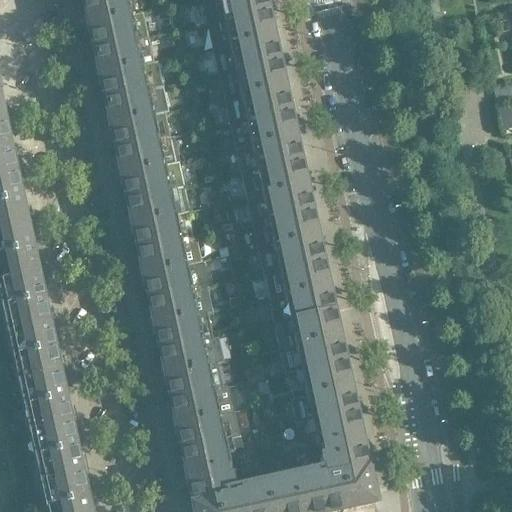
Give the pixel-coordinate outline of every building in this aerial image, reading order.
[(130,25),(123,0),(88,0),(82,2),(85,18),(84,18),(88,35),(89,35),(92,52),(133,43),(130,25)] [(219,0),(225,22),(266,13),(263,0),(219,0)] [(274,47),(271,29),(270,29),(266,13),(225,22),(236,72),(277,63),(274,47)] [(141,75),(133,43),(92,52),(96,68),(95,68),(99,86),(100,85),(103,102),(144,93),(141,75)] [(285,97),(281,79),(277,63),(236,72),(247,122),(288,113),(284,97),(285,97)] [(155,143),(144,93),(103,102),(107,118),(106,118),(110,136),(111,135),(114,152),(155,143)] [(296,147),(292,129),(288,113),(247,122),(258,172),(299,163),(295,147),(296,147)] [(0,150),(9,148),(6,132),(5,123),(0,123),(0,150)] [(166,193),(155,143),(114,152),(118,168),(117,168),(121,186),(122,185),(125,202),(166,193)] [(17,182),(14,164),(13,164),(9,148),(0,150),(0,202),(20,198),(17,182)] [(307,197),(303,179),(303,180),(299,163),(258,172),(269,223),(310,213),(307,197)] [(172,218),(166,193),(125,202),(129,218),(128,218),(130,227),(172,218)] [(28,232),(25,214),(24,214),(20,198),(0,202),(0,254),(31,248),(28,232)] [(318,247),(314,229),(314,230),(310,213),(269,223),(280,273),(321,263),(317,247),(318,247)] [(177,243),(174,225),(172,218),(130,227),(132,236),(133,235),(136,252),(177,243)] [(188,293),(177,243),(136,252),(140,268),(139,268),(143,286),(144,285),(147,302),(188,293)] [(39,282),(36,264),(35,264),(31,248),(0,254),(0,284),(5,306),(42,298),(39,282)] [(329,297),(326,280),(325,280),(321,263),(280,273),(291,322),(332,313),(328,297),(329,297)] [(200,343),(188,293),(147,302),(151,318),(150,318),(154,336),(155,336),(158,352),(200,343)] [(50,332),(47,314),(46,314),(42,298),(5,306),(16,356),(53,348),(50,332)] [(340,347),(336,329),(336,330),(332,313),(291,322),(302,372),(343,363),(339,347),(340,347)] [(211,393),(200,343),(158,352),(162,368),(161,368),(165,386),(169,402),(211,393)] [(61,382),(59,369),(58,364),(57,364),(53,348),(16,356),(27,406),(64,398),(61,382)] [(351,397),(347,379),(347,380),(343,363),(302,372),(313,422),(354,413),(350,397),(351,397)] [(222,443),(211,393),(169,402),(173,418),(172,418),(176,436),(180,452),(222,443)] [(72,432),(69,414),(68,414),(64,398),(27,406),(38,456),(75,448),(72,432)] [(360,438),(358,429),(358,430),(354,413),(313,422),(318,448),(322,448),(322,447),(360,438)] [(375,505),(367,468),(366,468),(361,447),(362,447),(360,438),(322,447),(322,448),(329,476),(229,498),(223,469),(185,477),(186,486),(187,486),(192,506),(191,506),(192,511),(347,511),(359,510),(358,509),(375,505)] [(227,469),(222,443),(180,452),(183,468),(185,477),(223,469),(227,469)] [(83,482),(80,464),(79,464),(75,448),(38,456),(49,506),(86,498),(83,482)] [(89,511),(86,498),(49,506),(50,511),(89,511)]
